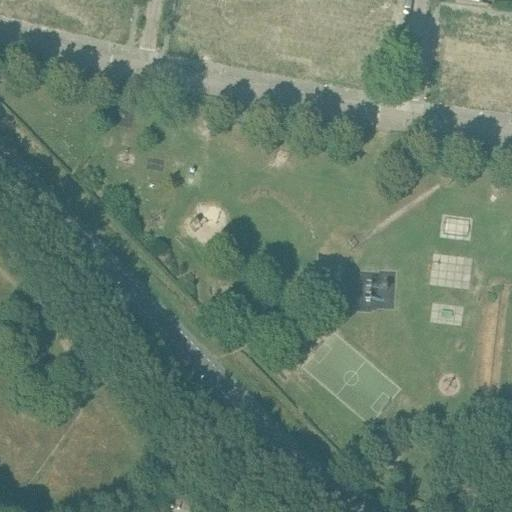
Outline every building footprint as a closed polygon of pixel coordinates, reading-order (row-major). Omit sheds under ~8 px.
[(37,0),(36,4),(64,11),(67,0),(37,0)] [(67,0),(64,11),(93,18),(96,0),(67,0)] [(96,0),(93,18),(121,24),(126,0),(96,0)] [(187,0),(179,42),(207,48),(216,0),(187,0)] [(224,0),(216,0),(207,48),(236,54),(246,4),(224,0)] [(246,4),(236,54),(264,59),(274,10),(246,4)] [(274,10),(264,59),(293,65),(303,16),(274,10)] [(479,14),(478,22),(502,25),(503,17),(479,14)] [(303,16),(293,65),(321,71),(331,21),(303,16)] [(511,18),(503,17),(502,25),(511,26),(511,18)] [(331,21),(321,71),(350,76),(359,27),(331,21)] [(359,27),(350,76),(378,82),(388,33),(359,27)] [(467,52),(461,102),(489,106),(496,55),(467,52)] [(511,57),(496,55),(489,106),(511,108),(511,57)]
